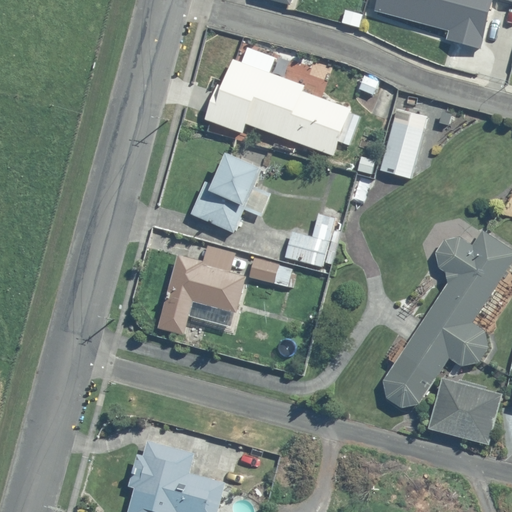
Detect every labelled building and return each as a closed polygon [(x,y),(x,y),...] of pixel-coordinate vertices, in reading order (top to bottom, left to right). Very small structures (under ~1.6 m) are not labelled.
[(377,0),(375,12),(451,29),(448,39),(482,47),(492,0),(377,0)] [(245,135),(249,124),(335,156),(340,143),(350,146),(362,114),(354,111),(355,108),(306,90),(308,85),(272,71),(278,57),(251,46),(245,62),(233,58),(220,93),(214,90),(203,120),(245,135)] [(429,117),(397,109),(383,169),(415,176),(429,117)] [(227,151),(210,189),(249,206),(266,167),(227,151)] [(201,193),(193,215),(237,232),(246,210),(201,193)] [(292,232),(286,258),(328,269),(341,217),(322,212),(315,238),(292,232)] [(423,404),(450,356),(464,365),(480,364),(492,350),(487,333),(473,325),(511,261),(511,246),(491,232),(477,228),(472,237),(462,233),(447,239),(437,253),(441,267),(448,272),(450,282),(407,344),(400,340),(388,357),(398,363),(387,380),(389,398),(405,408),(423,404)] [(206,260),(180,253),(161,328),(187,335),(195,302),(238,313),(247,274),(233,270),(237,255),(209,248),(206,260)] [(255,260),(251,277),(280,283),(284,265),(255,260)] [(446,378),(432,429),(491,446),(506,395),(446,378)] [(135,487),(128,511),(216,511),(224,482),(191,473),(196,455),(151,443),(147,456),(138,454),(129,485),(135,487)]
